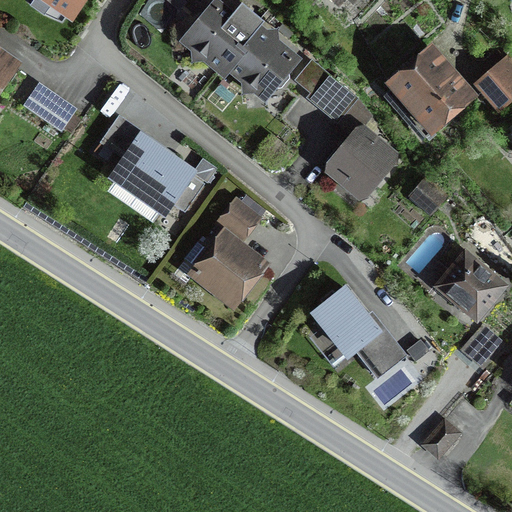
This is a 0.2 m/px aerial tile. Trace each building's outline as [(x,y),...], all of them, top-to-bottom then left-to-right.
[(38,0),(80,28),(98,0),(38,0)] [(209,0),(191,0),(202,9),(209,0)] [(330,0),(343,12),(355,0),(330,0)] [(229,73),(258,37),(220,7),(186,51),(223,80),(229,73)] [(258,37),(229,73),(271,105),(302,66),(260,33),(258,37)] [(469,101),(426,52),(384,89),(427,138),(469,101)] [(0,112),(26,75),(0,57),(0,112)] [(511,103),(511,66),(511,65),(483,94),(503,113),(511,103)] [(334,120),(354,96),(324,72),(304,96),(334,120)] [(78,111),(41,86),(25,109),(62,134),(78,111)] [(400,146),(360,116),(326,161),(366,191),(400,146)] [(175,223),(204,178),(147,141),(118,186),(175,223)] [(435,218),(448,201),(428,186),(415,203),(435,218)] [(265,224),(239,206),(222,231),(230,236),(198,282),(243,312),(274,268),(247,250),(265,224)] [(485,326),(511,293),(511,291),(469,256),(441,289),(485,326)] [(392,341),(354,293),(308,329),(341,371),(355,360),(360,366),(392,341)] [(479,329),(460,352),(486,373),(505,349),(479,329)] [(463,440),(447,426),(426,449),(443,463),(463,440)]
